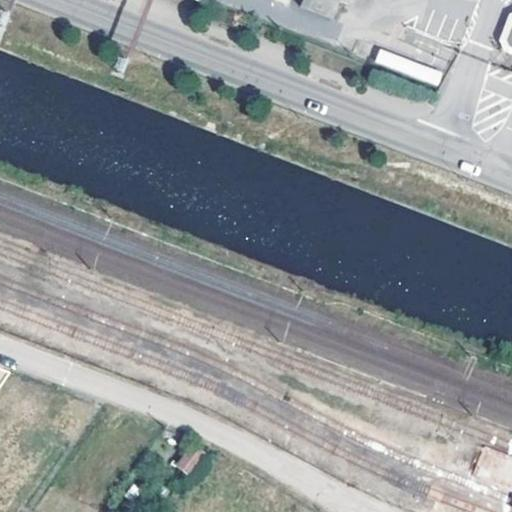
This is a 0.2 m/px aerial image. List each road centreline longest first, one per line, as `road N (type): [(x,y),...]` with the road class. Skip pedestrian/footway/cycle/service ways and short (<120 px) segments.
road 1 (secondary): [(511,175),(50,0)]
road 2 (unclassified): [(354,511),(257,456),(0,350)]
